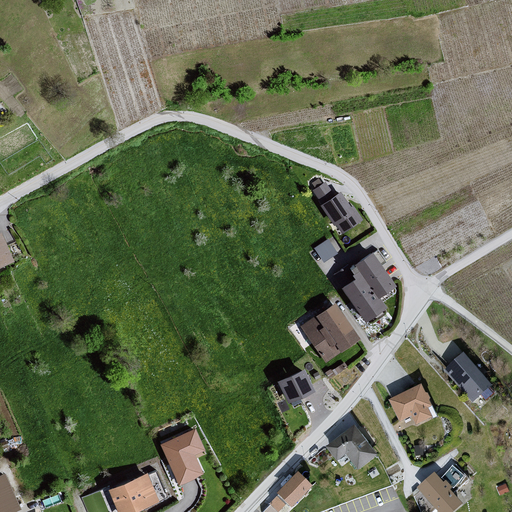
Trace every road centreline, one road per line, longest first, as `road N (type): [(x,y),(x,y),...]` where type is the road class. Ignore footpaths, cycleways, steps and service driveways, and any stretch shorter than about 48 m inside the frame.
road 1 (residential): [(0,202),(145,124),(200,120),(349,182),(425,292)]
road 2 (tertiary): [(425,292),(345,404),(240,511)]
